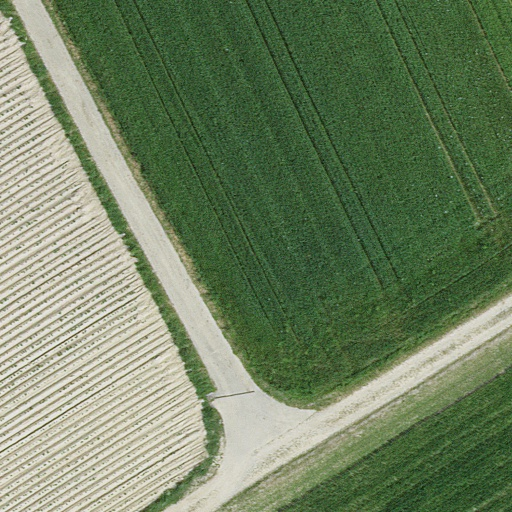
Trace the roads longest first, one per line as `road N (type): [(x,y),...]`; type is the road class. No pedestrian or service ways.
road 1 (track): [(52,0),(289,454)]
road 2 (track): [(197,511),(511,316)]
